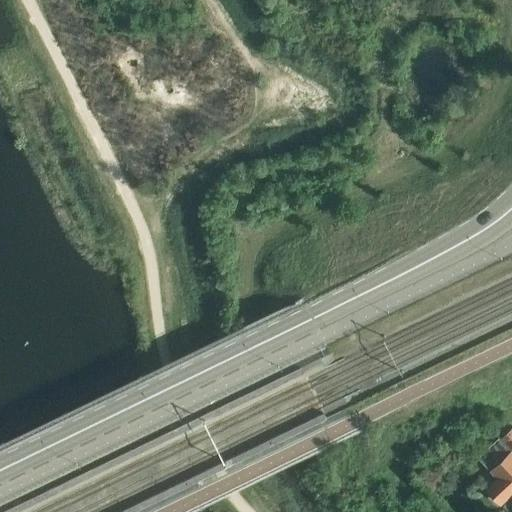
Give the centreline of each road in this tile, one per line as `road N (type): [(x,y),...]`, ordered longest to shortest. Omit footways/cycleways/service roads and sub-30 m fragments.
road 1 (tertiary): [(315,317),(0,471)]
road 2 (tertiary): [(315,317),(484,233),(511,210)]
